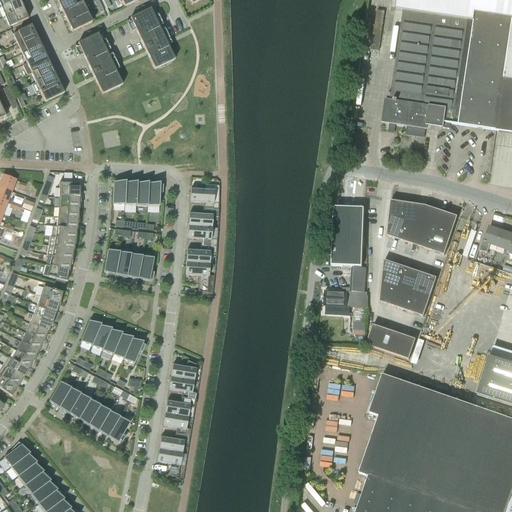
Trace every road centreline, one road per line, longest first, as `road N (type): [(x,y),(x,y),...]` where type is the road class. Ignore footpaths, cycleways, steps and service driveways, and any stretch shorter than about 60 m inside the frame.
road 1 (residential): [(137,511),(166,347),(181,184),(166,170),(96,174)]
road 2 (unclassified): [(283,511),(329,172)]
road 3 (residential): [(0,432),(65,326),(96,174)]
road 4 (unclassified): [(511,210),(329,172)]
road 5 (track): [(329,172),(353,0)]
road 6 (residential): [(169,0),(177,17),(63,71)]
